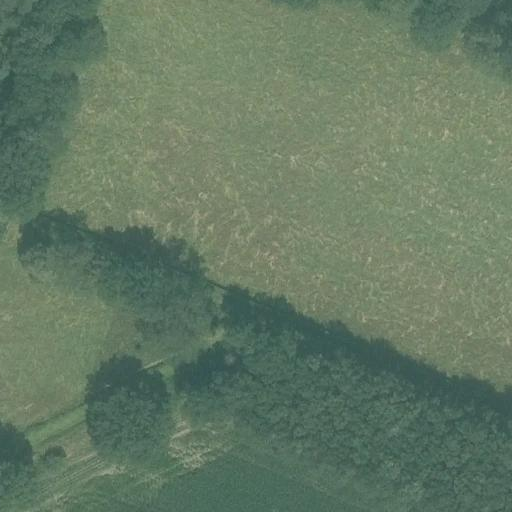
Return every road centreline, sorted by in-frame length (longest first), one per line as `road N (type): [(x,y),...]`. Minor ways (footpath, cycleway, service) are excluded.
road 1 (track): [(511,425),(240,316)]
road 2 (track): [(240,316),(0,219)]
